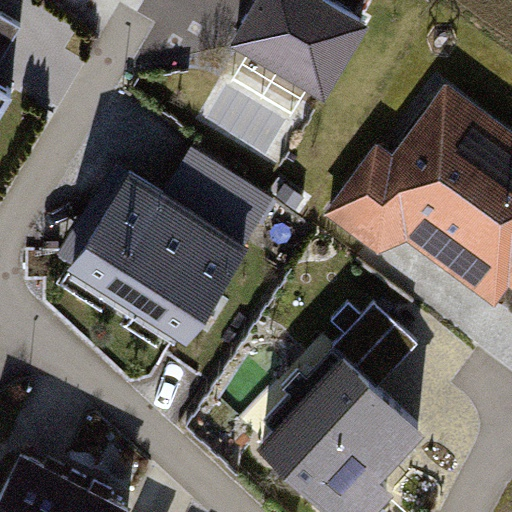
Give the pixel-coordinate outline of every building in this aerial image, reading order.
[(339,0),(266,0),(239,41),(326,100),(377,25),(339,0)] [(0,92),(12,73),(0,66),(0,92)] [(511,111),(461,74),(410,142),(391,128),(336,203),(400,251),(429,239),(511,300),(511,298),(511,111)] [(140,147),(74,241),(178,314),(244,221),(140,147)] [(412,333),(377,301),(266,424),(363,511),(389,511),(422,476),(408,463),(448,419),(385,363),(412,333)] [(20,447),(0,489),(0,511),(110,511),(119,494),(20,447)]
